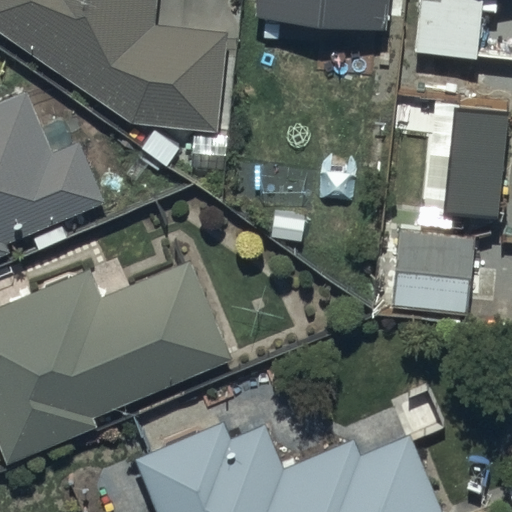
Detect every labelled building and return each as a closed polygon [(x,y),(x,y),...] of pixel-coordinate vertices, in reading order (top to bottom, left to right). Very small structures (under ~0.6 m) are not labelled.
[(159,0),(0,0),(0,7),(137,106),(220,116),(231,16),(159,8),(159,0)] [(258,0),(257,13),(386,26),(389,0),(258,0)] [(421,0),(418,46),(479,51),(482,0),(421,0)] [(0,239),(13,234),(8,224),(110,183),(86,122),(57,134),(33,76),(0,88),(0,239)] [(479,219),(400,213),(394,295),(472,301),(479,219)] [(93,250),(0,289),(0,417),(12,445),(102,408),(98,399),(237,340),(196,242),(105,280),(93,250)] [(454,511),(416,416),(362,437),(357,424),(286,450),(271,410),(237,422),(231,404),(139,439),(166,511),(454,511)]
